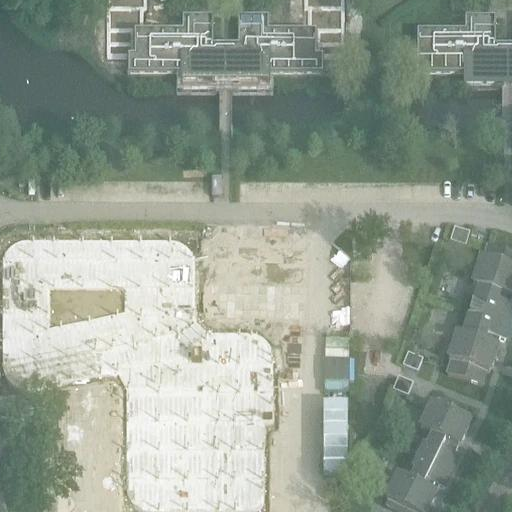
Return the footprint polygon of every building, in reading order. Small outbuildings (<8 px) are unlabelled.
[(237,46),(229,46),(213,46),(213,18),(182,18),(182,32),(134,31),(134,57),(127,57),(127,77),(181,77),(181,91),(269,91),(269,77),(323,77),(323,57),(317,57),(317,32),(269,32),(269,18),(237,18),(237,46)] [(511,46),(511,47),(496,47),(496,19),(464,18),(464,32),(416,32),(416,57),(410,57),(410,77),(464,77),(464,92),(511,91),(511,46)] [(454,230),(450,244),(465,249),(470,235),(454,230)] [(473,289),(478,290),(471,314),(510,327),(511,319),(511,308),(510,308),(511,302),(511,256),(488,249),(484,262),(481,261),(473,289)] [(2,281),(2,282),(2,289),(2,353),(2,366),(2,367),(2,368),(2,369),(2,370),(2,371),(2,372),(3,373),(3,374),(3,375),(4,376),(4,377),(5,378),(5,379),(6,380),(6,381),(7,381),(7,382),(8,382),(8,383),(9,384),(10,385),(11,386),(12,386),(12,387),(13,387),(14,388),(15,388),(15,389),(16,389),(17,390),(18,390),(19,390),(19,391),(20,391),(21,391),(22,391),(23,391),(23,392),(24,392),(25,392),(26,392),(27,392),(28,392),(29,392),(30,392),(31,392),(32,392),(33,392),(33,391),(53,387),(95,378),(105,376),(106,376),(107,376),(108,376),(109,376),(110,376),(111,376),(112,376),(113,376),(113,377),(114,377),(115,377),(116,378),(117,378),(117,379),(118,379),(119,379),(119,380),(120,380),(120,381),(121,381),(121,382),(122,382),(122,383),(123,384),(123,385),(124,386),(124,387),(124,388),(125,388),(125,389),(125,390),(125,391),(125,392),(125,393),(125,399),(125,400),(125,401),(126,402),(126,403),(126,404),(125,404),(123,422),(116,491),(115,497),(115,498),(115,499),(115,500),(115,501),(115,502),(115,503),(115,504),(115,505),(116,506),(116,507),(116,508),(116,509),(117,509),(117,510),(117,511),(118,511),(117,511),(271,511),(274,508),(274,507),(274,506),(275,505),(275,504),(275,503),(275,502),(275,399),(275,372),(275,359),(275,358),(275,357),(275,356),(275,355),(274,354),(274,353),(274,352),(274,351),(273,350),(273,349),(273,348),(272,348),(272,347),(272,346),(271,346),(271,345),(271,344),(270,344),(270,343),(269,343),(269,342),(268,341),(267,340),(266,339),(265,339),(265,338),(264,338),(264,337),(263,337),(262,336),(261,336),(261,335),(260,335),(259,335),(259,334),(258,334),(257,334),(256,334),(256,333),(255,333),(254,333),(253,333),(252,333),(251,333),(250,332),(249,332),(214,332),(213,332),(212,332),(211,332),(210,332),(209,332),(208,332),(208,331),(207,331),(206,331),(206,330),(205,330),(204,330),(204,329),(203,329),(203,328),(202,328),(202,327),(201,327),(201,326),(200,326),(200,325),(199,325),(199,324),(199,323),(198,323),(198,322),(198,321),(197,321),(197,320),(197,319),(197,318),(197,317),(197,316),(197,315),(197,282),(197,281),(196,281),(196,280),(196,279),(196,278),(196,277),(196,276),(196,275),(195,275),(195,274),(195,273),(195,272),(194,272),(194,271),(194,270),(193,270),(193,269),(193,268),(192,268),(192,267),(191,266),(190,265),(189,264),(189,263),(188,263),(188,262),(187,262),(186,261),(185,261),(185,260),(184,260),(183,259),(182,259),(181,258),(180,258),(179,258),(179,257),(178,257),(177,257),(176,257),(176,256),(175,256),(174,256),(173,256),(172,256),(171,256),(170,256),(110,256),(71,256),(55,256),(45,256),(35,256),(28,256),(27,256),(26,256),(25,256),(24,256),(23,256),(22,257),(21,257),(20,257),(19,257),(19,258),(18,258),(17,258),(16,259),(15,259),(14,260),(13,260),(13,261),(12,261),(11,262),(10,263),(9,263),(9,264),(8,265),(7,266),(7,267),(6,267),(6,268),(5,269),(5,270),(4,270),(4,271),(4,272),(3,273),(3,274),(3,275),(2,276),(2,277),(2,278),(2,279),(2,280),(2,281)] [(497,350),(499,342),(504,344),(510,327),(471,314),(463,339),(457,337),(449,364),(451,365),(447,378),(482,389),(486,376),(489,377),(497,350)] [(418,375),(423,362),(408,356),(403,369),(418,375)] [(398,380),(393,393),(408,399),(413,386),(398,380)] [(427,449),(425,447),(419,460),(451,476),(459,459),(454,457),(470,425),(467,424),(469,420),(436,404),(435,408),(432,407),(420,432),(432,438),(427,449)] [(427,511),(439,490),(443,492),(451,476),(419,460),(412,473),(415,474),(410,484),(397,478),(385,504),(388,505),(386,508),(393,511),(427,511)]
